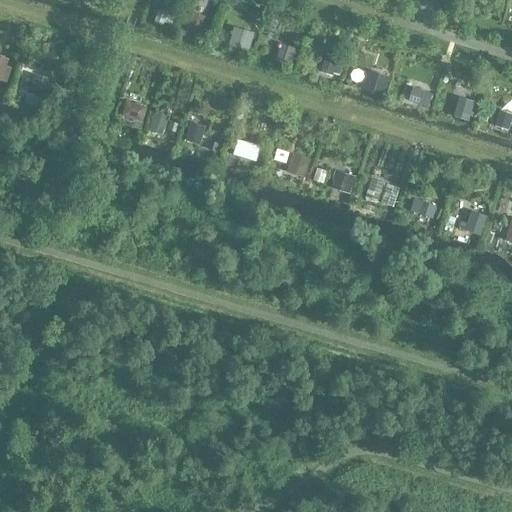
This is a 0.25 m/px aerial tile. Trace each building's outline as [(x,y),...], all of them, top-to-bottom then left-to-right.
[(236,24),(216,20),(212,37),(233,41),(236,24)] [(339,58),(319,50),(312,68),(332,76),(339,58)] [(0,76),(5,78),(11,56),(0,53),(0,76)] [(377,88),(383,72),(364,65),(358,81),(377,88)] [(424,73),(404,67),(397,89),(417,95),(424,73)] [(479,92),(458,85),(452,106),(472,112),(479,92)] [(511,109),(500,108),(498,124),(511,125),(511,109)] [(211,126),(183,117),(178,135),(206,143),(211,126)] [(256,141),(231,133),(226,148),(251,156),(256,141)] [(304,152),(279,145),(274,165),(299,172),(304,152)] [(355,172),(329,166),(325,185),(350,191),(355,172)] [(419,198),(400,190),(393,208),(412,216),(419,198)] [(434,206),(423,202),(419,214),(430,218),(434,206)] [(490,212),(462,206),(457,228),(485,234),(490,212)] [(511,218),(506,217),(502,238),(511,239),(511,218)]
